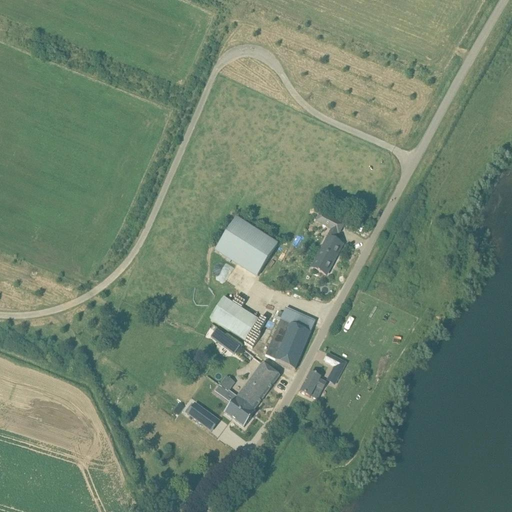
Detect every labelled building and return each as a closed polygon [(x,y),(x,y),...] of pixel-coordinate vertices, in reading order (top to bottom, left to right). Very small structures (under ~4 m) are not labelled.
[(339,234),(343,227),(320,215),(316,223),(332,231),(317,259),(331,267),(342,246),(333,241),(337,234),(339,234)] [(278,246),(237,219),(215,253),(256,280),(278,246)] [(258,321),(223,299),(209,321),(244,343),(258,321)] [(310,335),(280,322),(265,357),(274,362),(295,371),(310,335)] [(334,369),(330,376),(337,379),(345,364),(338,360),(334,369)] [(279,378),(271,372),(262,365),(237,399),(236,398),(236,399),(254,412),(279,378)] [(320,379),(319,378),(311,374),(300,394),(309,398),(310,399),(311,398),(316,400),(321,391),(323,391),(326,385),(319,382),(320,379)] [(228,392),(231,388),(234,384),(226,377),(219,387),(228,393),(228,392)] [(219,387),(215,393),(231,405),(224,414),(244,429),(256,414),(254,412),(236,399),(236,398),(228,392),(228,393),(219,387)] [(195,404),(187,415),(203,426),(210,416),(195,404)]
